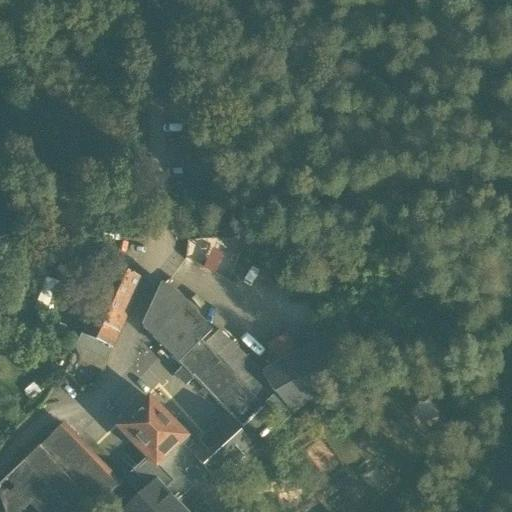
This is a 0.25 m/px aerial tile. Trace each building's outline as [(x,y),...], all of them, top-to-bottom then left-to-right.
[(214,272),(223,252),(212,247),(203,267),(214,272)] [(90,318),(119,332),(143,280),(113,266),(90,318)] [(142,328),(178,364),(201,342),(207,336),(210,332),(169,289),(161,286),(142,328)] [(91,354),(105,361),(119,332),(90,318),(81,336),(91,354)] [(263,408),(267,404),(276,395),(262,375),(263,375),(231,343),(218,331),(213,336),(210,339),(204,345),(263,408)] [(274,361),(295,349),(287,333),(266,344),(274,361)] [(201,342),(204,345),(210,339),(207,336),(201,342)] [(329,338),(263,375),(262,375),(276,395),(293,415),(302,406),(353,377),(329,338)] [(242,429),(263,408),(204,345),(201,342),(178,364),(182,368),(175,375),(186,386),(193,380),(193,379),(242,429)] [(293,415),(276,395),(267,404),(283,424),(293,415)] [(118,430),(147,460),(156,470),(159,467),(182,446),(188,440),(149,400),(118,430)] [(210,476),(216,484),(255,449),(227,418),(195,447),(189,453),(210,476)] [(0,497),(4,511),(93,511),(121,486),(64,426),(0,486),(0,497)] [(189,453),(182,446),(159,467),(172,481),(164,489),(179,505),(210,476),(189,453)] [(126,480),(140,496),(156,481),(164,489),(172,481),(159,467),(156,470),(147,460),(133,473),(128,468),(123,473),(128,478),(126,480)] [(185,511),(179,505),(164,489),(156,481),(140,496),(123,511),(185,511)]
